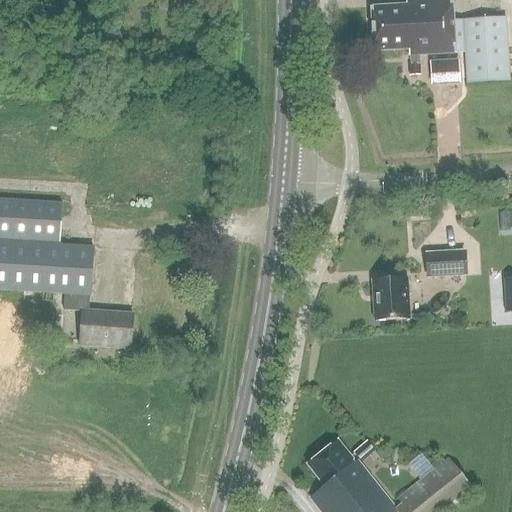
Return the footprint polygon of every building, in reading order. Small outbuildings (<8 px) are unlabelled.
[(505,17),(452,21),(450,0),(404,0),(404,6),(369,9),(372,52),(407,50),(408,56),(409,56),(409,65),(408,65),(408,76),(420,75),(419,55),(463,52),(466,85),(510,81),(505,17)] [(457,84),(456,60),(427,62),(429,85),(457,84)] [(89,312),(92,247),(59,245),(62,205),(0,200),(0,291),(63,295),(62,310),(81,312),(79,346),(131,350),(133,315),(89,312)] [(427,279),(465,276),(463,252),(426,255),(427,279)] [(374,322),(410,320),(407,279),(371,282),(374,322)] [(505,316),(511,315),(511,281),(503,282),(505,316)] [(352,461),(353,460),(337,441),(306,466),(324,487),(309,499),(319,511),(451,511),(475,493),(449,460),(397,501),(400,504),(395,508),(358,461),(354,464),(352,461)] [(366,442),(354,452),(362,461),(373,451),(372,449),(366,442)]
